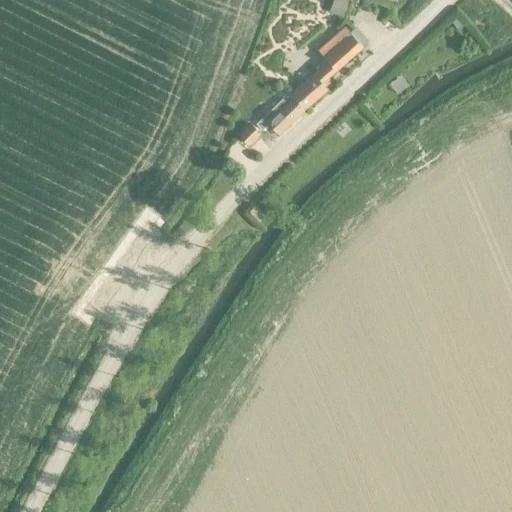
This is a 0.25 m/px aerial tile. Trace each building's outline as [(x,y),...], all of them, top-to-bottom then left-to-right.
[(341,0),(333,0),(329,12),(343,17),(349,3),(341,0)] [(322,83),(361,48),(343,28),(335,36),(341,43),(324,58),(327,61),(313,74),(322,83)] [(279,105),(270,113),(257,125),(263,131),(270,124),(278,134),(327,90),(322,83),(313,74),(290,95),(293,99),(282,108),(279,105)] [(364,99),(360,102),(365,107),(369,104),(364,99)] [(247,146),(260,134),(252,125),(239,137),(247,146)] [(254,207),(248,213),(258,223),(264,217),(254,207)]
